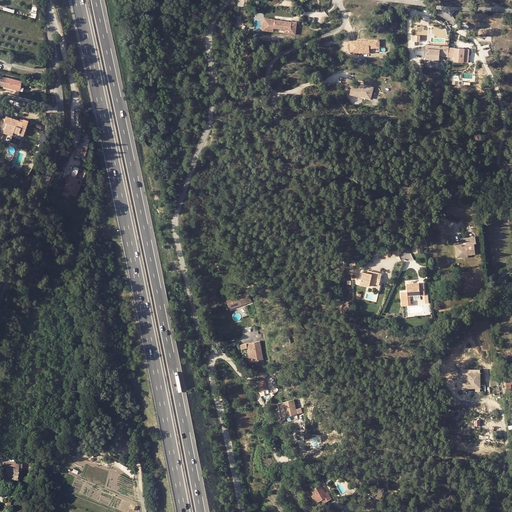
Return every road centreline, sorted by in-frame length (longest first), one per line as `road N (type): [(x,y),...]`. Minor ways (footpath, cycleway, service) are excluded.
road 1 (motorway): [(205,511),(96,0)]
road 2 (motorway): [(77,0),(181,511)]
road 3 (residential): [(339,0),(341,27),(282,52),(268,68),(274,116),(297,152),(313,160),(402,159),(410,173),(403,205),(409,260)]
road 4 (residential): [(211,359),(174,228),(209,122),(208,43),(227,0)]
road 5 (tertiary): [(0,291),(57,150),(60,95),(48,0)]
road 6 (residential): [(306,511),(283,472),(259,397),(219,355)]
road 7 (residential): [(242,511),(211,359)]
